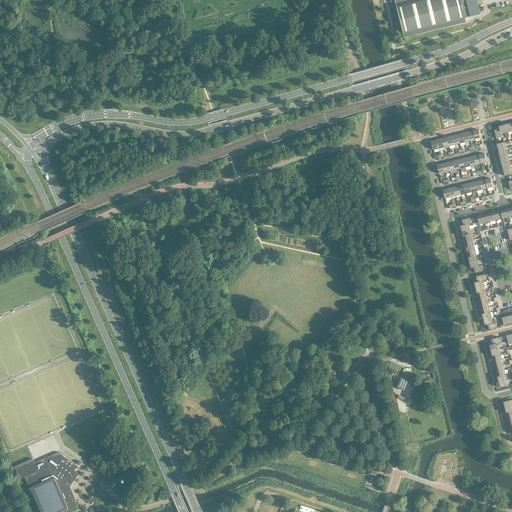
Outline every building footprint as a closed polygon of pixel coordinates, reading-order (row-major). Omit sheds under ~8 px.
[(394,0),(401,29),(403,38),(465,23),(464,19),(464,18),(480,14),(479,12),(476,0),(394,0)] [(508,137),(504,123),(502,124),(502,125),(499,126),(500,129),(501,134),(502,134),(505,133),(506,138),(508,137)] [(509,141),(504,142),(497,144),(497,146),(496,146),(497,150),(506,148),(506,144),(510,143),(509,141)] [(511,153),(511,151),(499,155),(500,156),(499,156),(500,160),(509,158),(508,154),(511,153)] [(511,164),(511,162),(502,165),(502,167),(501,167),(502,171),(511,169),(511,165),(511,164)] [(509,222),(505,208),(503,208),(503,210),(500,210),(502,219),(506,218),(507,222),(509,222)] [(472,223),(463,225),(461,226),(461,227),(460,228),(461,231),(470,229),(469,226),(473,225),(473,223),(472,223)] [(502,342),(501,343),(493,345),(493,344),(490,345),(490,347),(489,347),(490,351),(499,349),(499,346),(502,345),(502,342)] [(408,381),(401,378),(396,388),(403,391),(408,381)] [(503,403),(504,407),(511,405),(511,399),(511,400),(504,402),(504,403),(503,403)] [(58,452),(57,453),(53,454),(52,456),(51,455),(34,463),(32,458),(14,466),(20,479),(24,477),(29,488),(30,488),(40,511),(70,511),(79,508),(69,486),(78,474),(74,470),(77,466),(65,457),(58,452)]
